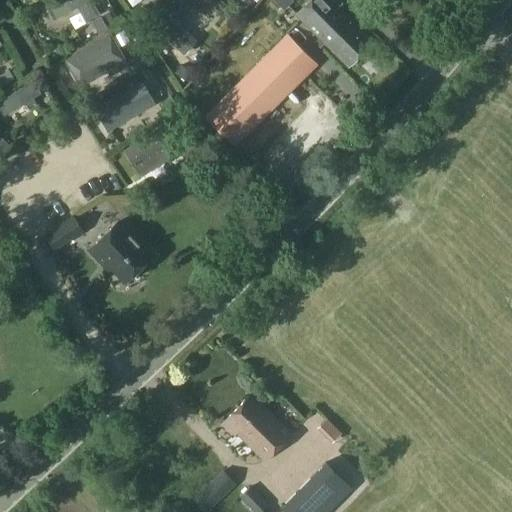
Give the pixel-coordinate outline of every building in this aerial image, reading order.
[(53,0),(47,4),(55,19),(78,6),(86,21),(100,13),(92,0),(53,0)] [(175,0),(152,27),(186,56),(197,42),(182,29),(182,22),(197,4),(192,0),(175,0)] [(348,66),(372,42),(330,0),(310,0),(297,14),(348,66)] [(80,87),(126,61),(110,33),(64,59),(80,87)] [(235,147),(318,65),(287,33),(204,116),(235,147)] [(108,132),(155,104),(141,80),(94,108),(108,132)] [(0,110),(0,132),(34,112),(24,96),(0,110)] [(126,149),(142,175),(176,153),(159,127),(126,149)] [(271,186),(292,169),(278,150),(256,168),(271,186)] [(44,233),(55,250),(85,230),(74,213),(44,233)] [(152,256),(119,221),(90,248),(103,262),(105,259),(126,280),(152,256)] [(384,326),(393,336),(402,327),(409,334),(439,304),(421,287),(384,326)] [(349,388),(395,345),(382,331),(336,373),(349,388)] [(290,398),(311,426),(333,410),(312,382),(290,398)] [(402,391),(390,428),(422,439),(425,428),(415,425),(424,398),(402,391)] [(265,461),(291,434),(250,394),(220,424),(232,436),(235,432),(265,461)] [(451,422),(465,433),(473,424),(459,412),(451,422)] [(466,511),(511,470),(511,447),(441,511),(466,511)] [(326,462),(281,507),(285,511),(327,511),(352,488),(326,462)] [(193,498),(206,511),(207,511),(236,484),(222,470),(193,498)] [(253,511),(261,511),(268,505),(250,486),(239,497),(253,511)]
